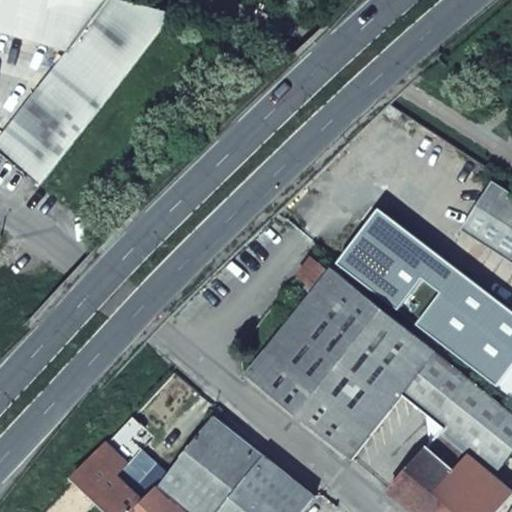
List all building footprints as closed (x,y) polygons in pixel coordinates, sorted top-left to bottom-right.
[(0,0),(0,32),(71,52),(0,143),(0,154),(41,187),(176,14),(119,0),(0,0)] [(511,193),(495,183),(463,232),(511,263),(511,193)] [(247,376),(353,461),(405,396),(439,354),(333,270),(332,272),(313,258),(298,277),(317,292),(247,376)] [(511,413),(439,354),(405,396),(428,415),(432,447),(391,494),(412,511),(499,511),(511,498),(511,492),(494,478),(511,455),(511,413)] [(158,489),(182,511),(304,511),(316,498),(215,417),(158,489)] [(106,446),(73,481),(106,511),(137,511),(145,504),(117,478),(128,466),(106,446)] [(145,504),(137,511),(182,511),(158,489),(145,504)]
